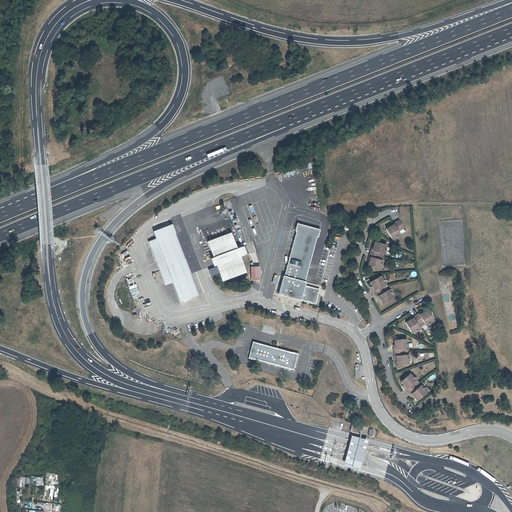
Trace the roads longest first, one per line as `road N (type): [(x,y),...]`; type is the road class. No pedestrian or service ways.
road 1 (motorway): [(511,10),(34,201)]
road 2 (motorway): [(134,379),(103,368),(66,332),(55,302),(43,156),(44,48),(74,10),(103,0)]
road 3 (motorway): [(83,0),(48,24),(32,90),(48,304),(80,361),(116,387)]
road 4 (track): [(378,511),(330,488),(103,420),(0,369)]
road 5 (motorway): [(134,379),(112,363),(81,309),(84,270),(97,241),(156,187),(290,118)]
road 6 (motorway): [(511,3),(344,42),(266,31),(173,0)]
road 7 (motorway): [(0,234),(290,118)]
road 8 (motorway): [(131,0),(174,29),(185,71),(178,102),(129,149),(34,201)]
road 9 (motorway): [(290,118),(511,29)]
road 10 (unclassified): [(511,434),(481,429),(430,442),(395,430),(372,394),(358,337)]
road 11 (motorway): [(204,413),(376,460),(406,484)]
road 12 (motorway): [(204,413),(386,470),(406,484)]
road 13 (motorway): [(204,413),(406,484)]
road 14 (motorway): [(299,428),(134,379)]
road 15 (residential): [(377,325),(356,276),(365,228),(396,210)]
road 16 (motorway): [(423,460),(299,428)]
road 17 (motorway): [(423,460),(299,428)]
road 18 (motorway): [(0,345),(116,387)]
